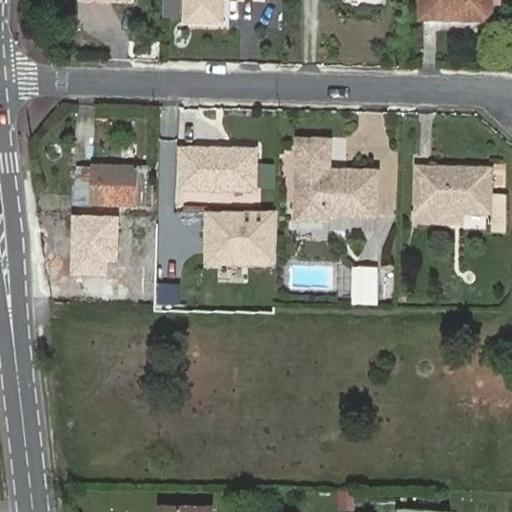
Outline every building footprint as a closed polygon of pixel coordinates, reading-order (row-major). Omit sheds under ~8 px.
[(187,0),(187,20),(222,21),(222,0),(187,0)] [(491,21),(492,0),(421,0),(421,19),(491,21)] [(377,216),(379,171),(330,170),(331,140),(299,140),(298,218),(329,220),(329,215),(377,216)] [(182,148),(181,188),(256,189),(257,150),(182,148)] [(139,169),(139,167),(93,165),(93,167),(78,167),(76,203),(148,205),(150,169),(139,169)] [(491,212),(491,170),(419,168),(418,221),(462,222),(462,211),(491,212)] [(495,229),(505,229),(506,196),(496,196),(495,229)] [(278,209),(206,210),(207,264),(279,263),(278,209)] [(156,297),(157,263),(119,262),(118,296),(156,297)] [(356,268),(355,303),(376,303),(377,269),(356,268)] [(183,283),(159,282),(158,302),(182,304),(183,283)] [(336,489),(326,489),(326,504),(336,504),(336,489)]
